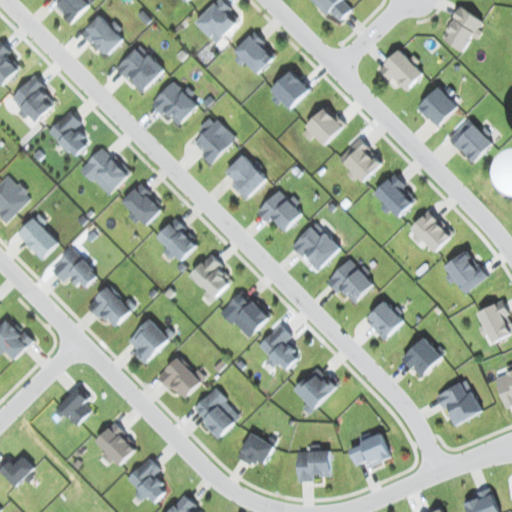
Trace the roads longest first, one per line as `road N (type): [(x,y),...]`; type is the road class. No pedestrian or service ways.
road 1 (residential): [(7,0),(414,415),(438,473)]
road 2 (residential): [(0,263),(228,486),(278,510),(300,511),(511,457)]
road 3 (residential): [(511,252),(277,0)]
